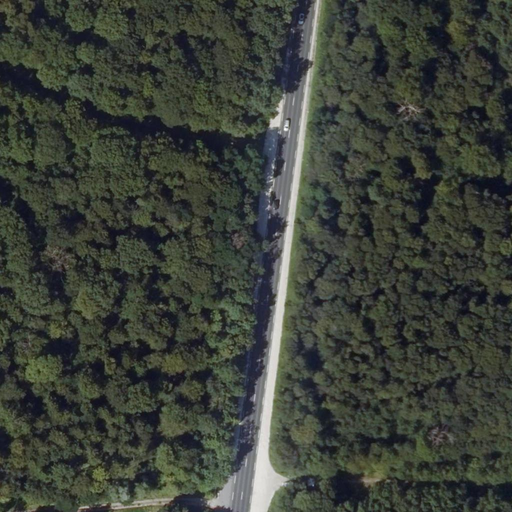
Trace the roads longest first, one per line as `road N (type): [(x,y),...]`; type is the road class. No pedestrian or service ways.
road 1 (primary): [(306,0),(239,511)]
road 2 (track): [(0,66),(87,110),(287,153)]
road 3 (track): [(241,497),(273,480),(376,479),(511,456)]
road 4 (track): [(85,511),(241,497)]
road 5 (track): [(376,479),(511,484)]
